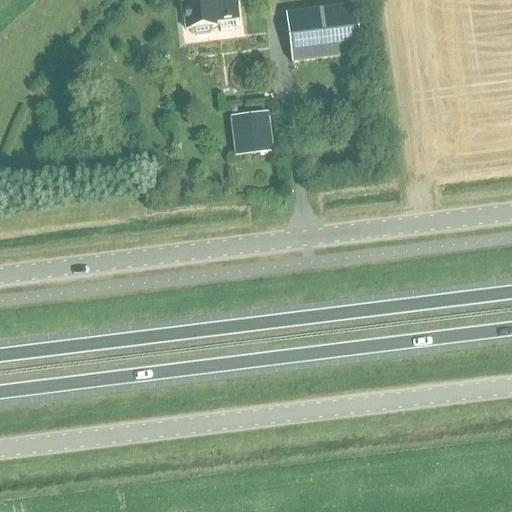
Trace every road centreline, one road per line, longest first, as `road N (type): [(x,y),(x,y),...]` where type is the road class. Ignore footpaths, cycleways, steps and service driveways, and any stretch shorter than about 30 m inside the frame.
road 1 (unclassified): [(0,277),(511,212)]
road 2 (unclassified): [(0,451),(511,387)]
road 3 (trunk): [(511,292),(0,356)]
road 4 (trunk): [(0,392),(511,329)]
